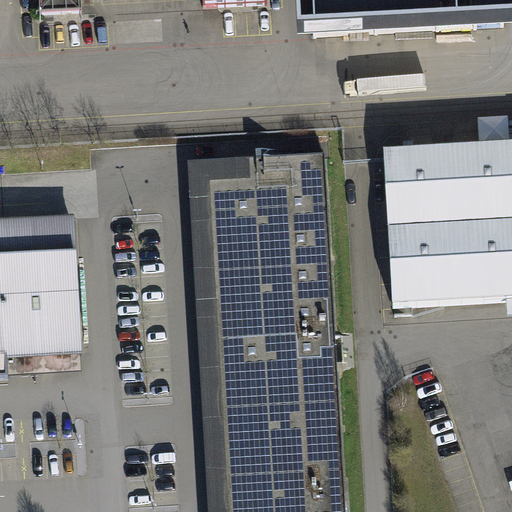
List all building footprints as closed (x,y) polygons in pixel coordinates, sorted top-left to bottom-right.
[(38,0),(40,17),(85,15),(85,5),(201,0),(203,0),(205,16),(267,13),(266,0),(38,0)] [(511,0),(299,0),(303,73),(511,60),(511,0)] [(511,154),(385,163),(395,317),(413,316),(507,310),(508,327),(511,327),(511,154)] [(347,511),(329,158),(190,165),(208,511),(347,511)] [(0,370),(84,366),(76,226),(0,230),(0,370)]
